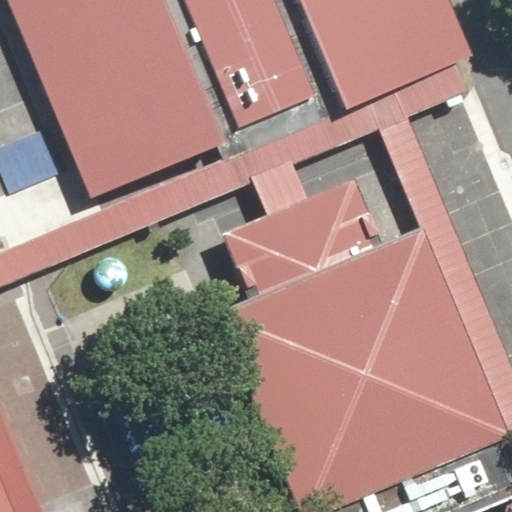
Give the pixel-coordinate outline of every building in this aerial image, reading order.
[(468,46),(449,0),(5,0),(86,199),(468,46)] [(241,292),(201,308),(281,511),(376,511),(511,459),(511,456),(417,214),(373,231),(351,173),(215,225),(241,292)] [(511,263),(487,202),(459,213),(507,330),(511,328),(511,263)] [(215,399),(184,410),(112,437),(130,488),(233,450),(215,399)] [(22,511),(0,455),(0,511),(22,511)]
